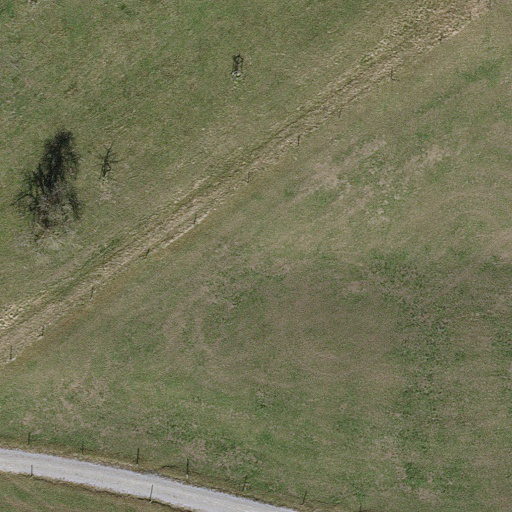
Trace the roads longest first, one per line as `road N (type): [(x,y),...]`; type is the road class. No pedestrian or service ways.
road 1 (track): [(0,339),(451,0)]
road 2 (track): [(0,460),(32,460),(254,511)]
